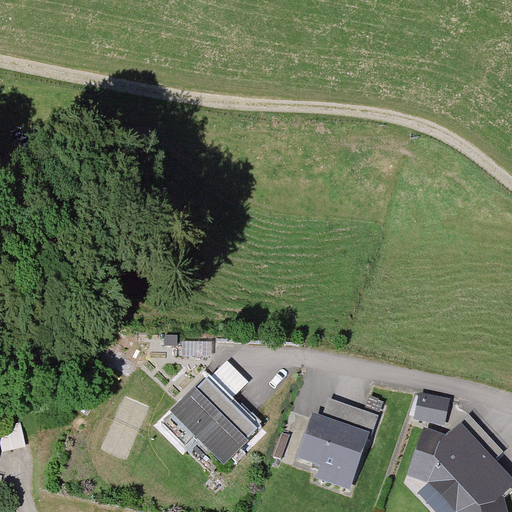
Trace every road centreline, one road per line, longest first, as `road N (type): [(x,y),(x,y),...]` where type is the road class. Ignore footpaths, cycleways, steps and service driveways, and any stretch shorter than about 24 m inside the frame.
road 1 (track): [(511,181),(450,133),(0,61)]
road 2 (residential): [(511,410),(294,358),(216,354)]
